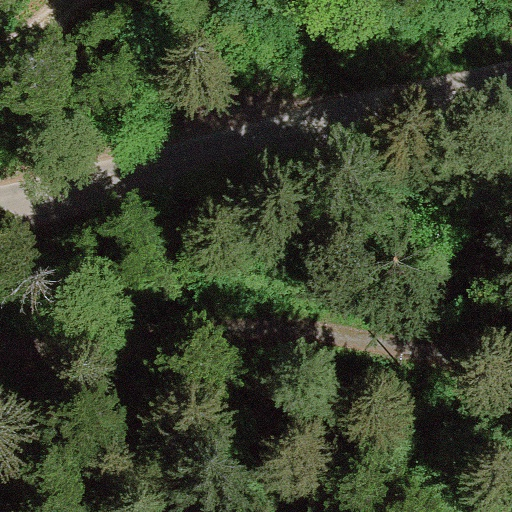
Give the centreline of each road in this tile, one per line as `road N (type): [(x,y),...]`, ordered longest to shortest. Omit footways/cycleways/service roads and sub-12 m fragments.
road 1 (unclassified): [(511,87),(0,211)]
road 2 (track): [(0,348),(211,332),(511,375)]
